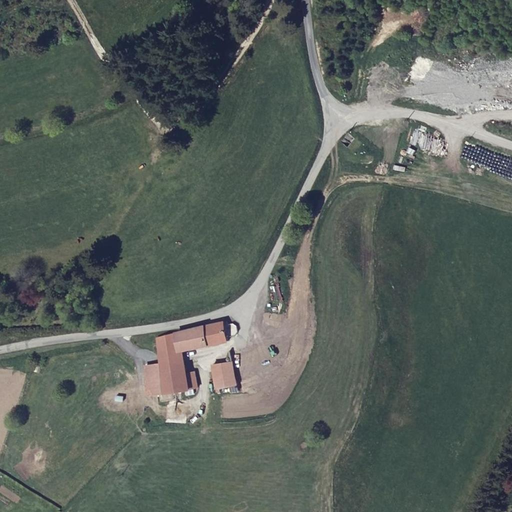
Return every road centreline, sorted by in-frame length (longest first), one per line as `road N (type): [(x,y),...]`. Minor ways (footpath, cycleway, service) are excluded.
road 1 (unclassified): [(339,123),(259,289),(234,310),(0,350)]
road 2 (unclassified): [(339,123),(360,114),(417,113),(511,146)]
road 3 (unclassified): [(339,123),(323,94),(310,0)]
